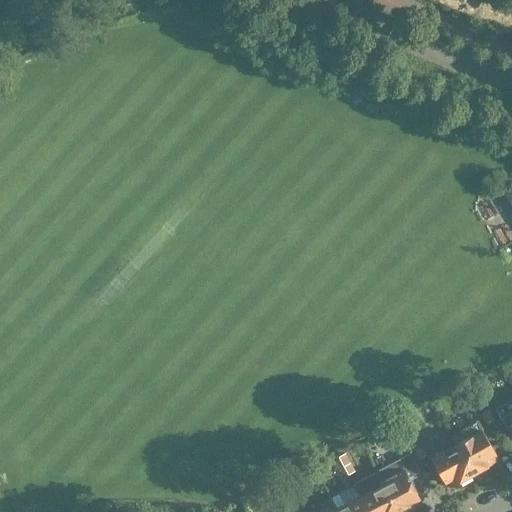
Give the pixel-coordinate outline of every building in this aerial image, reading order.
[(511,398),(495,408),(506,427),(511,436),(511,435),(511,398)] [(481,413),(487,423),(495,419),(489,408),(481,413)] [(478,419),(451,434),(455,442),(456,442),(473,473),(498,459),(495,454),(497,453),(478,419)] [(473,473),(456,442),(455,442),(456,445),(444,451),(443,449),(431,456),(445,482),(447,481),(450,486),(473,473)] [(413,449),(418,460),(427,456),(421,445),(413,449)] [(337,456),(343,467),(350,463),(345,452),(337,456)] [(410,453),(376,471),(397,511),(399,511),(422,500),(410,477),(419,471),(410,453)] [(397,511),(381,480),(380,480),(376,472),(353,484),(367,511),(397,511)] [(367,511),(353,484),(330,496),(335,506),(337,511),(367,511)]
